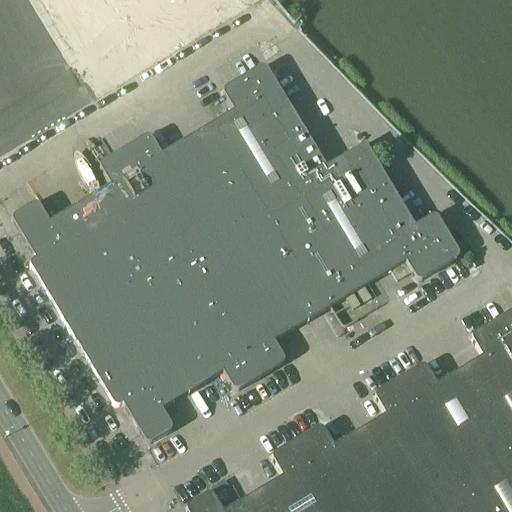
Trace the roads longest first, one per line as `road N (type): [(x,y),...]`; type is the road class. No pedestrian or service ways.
road 1 (unclassified): [(139,496),(511,279)]
road 2 (unclassified): [(511,268),(250,31)]
road 3 (unclassified): [(0,190),(250,31)]
road 4 (unclassified): [(139,496),(0,264)]
